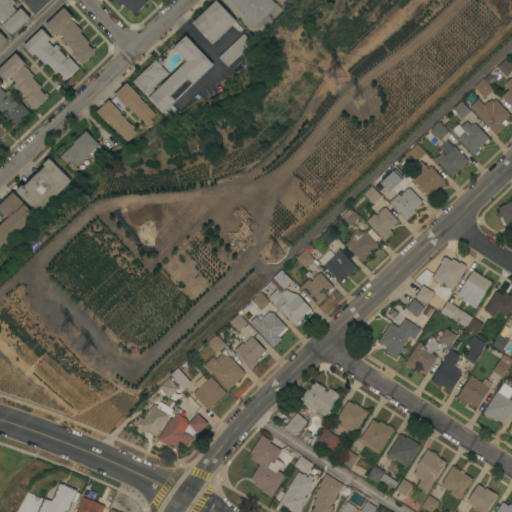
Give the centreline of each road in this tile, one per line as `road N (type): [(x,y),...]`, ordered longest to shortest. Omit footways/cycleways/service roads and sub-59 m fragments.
road 1 (tertiary): [(175,511),(252,415),(511,164)]
road 2 (residential): [(0,176),(187,0)]
road 3 (tertiary): [(212,511),(0,414)]
road 4 (residential): [(511,465),(322,345)]
